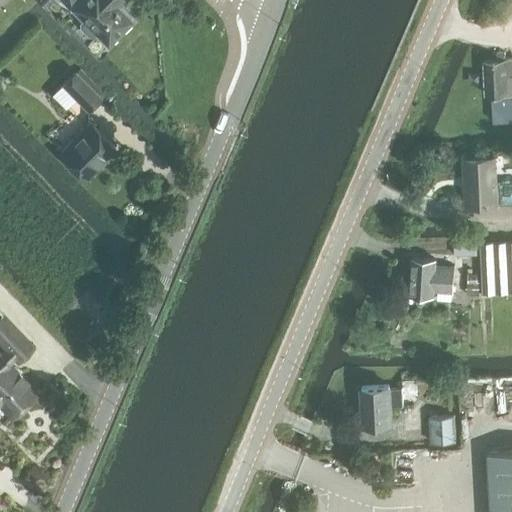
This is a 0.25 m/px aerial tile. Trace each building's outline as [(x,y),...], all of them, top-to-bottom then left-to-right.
[(116,3),(118,0),(73,0),(69,4),(82,18),(80,20),(79,24),(88,33),(93,33),(95,31),(105,42),(131,19),(116,3)] [(511,57),(485,59),(487,92),(511,91),(511,57)] [(88,108),(100,96),(74,68),(61,81),(88,108)] [(86,177),(116,147),(89,120),(59,150),(86,177)] [(467,202),(497,201),(495,155),(464,157),(467,202)] [(511,238),(481,240),(484,291),(511,289),(511,238)] [(454,292),(456,264),(437,262),(437,258),(412,256),(409,292),(434,294),(435,291),(438,291),(437,296),(452,297),(452,292),(454,292)] [(0,406),(10,416),(35,390),(10,364),(15,359),(16,361),(33,344),(2,312),(0,309),(0,344),(4,348),(0,351),(0,406)] [(394,421),(393,404),(403,404),(402,386),(392,386),(392,383),(362,385),(364,423),(394,421)] [(454,414),(429,415),(430,441),(455,439),(454,414)] [(491,511),(511,511),(511,449),(488,451),(491,511)]
